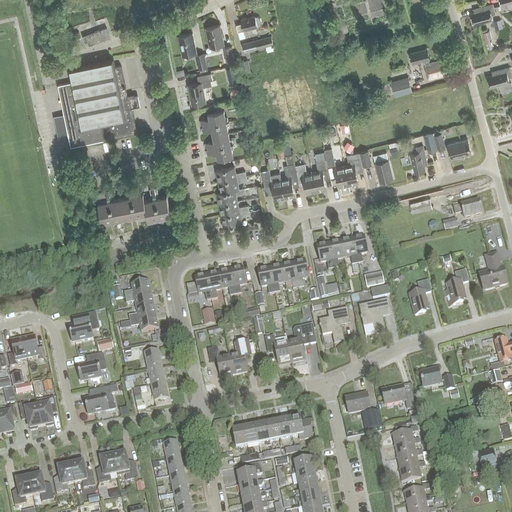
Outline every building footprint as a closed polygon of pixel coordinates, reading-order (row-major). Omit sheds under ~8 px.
[(476,12),(471,13),(474,24),(493,19),(492,15),(495,14),(493,4),(475,9),(476,12)] [(257,17),(255,17),(255,16),(247,18),(247,17),(241,19),(242,23),(236,25),(238,32),(243,31),(245,35),(252,33),(250,29),(258,27),(257,25),(259,25),(261,22),(260,18),(257,17)] [(224,45),(220,25),(205,28),(210,48),(224,45)] [(86,35),(82,37),(85,43),(88,42),(89,45),(103,40),(110,37),(108,33),(106,28),(100,30),(100,31),(86,35)] [(488,32),(483,33),(488,50),(492,49),(488,32)] [(196,53),(192,33),(178,36),(182,56),(196,53)] [(271,36),(242,44),(244,53),(273,45),(271,36)] [(231,46),(223,48),(226,62),(233,61),(231,46)] [(447,71),(445,62),(439,64),(438,61),(429,64),(428,60),(429,59),(426,49),(410,53),(413,64),(424,61),(425,65),(428,79),(443,75),(442,72),(447,71)] [(204,53),(196,54),(199,68),(206,67),(204,53)] [(73,82),(58,85),(58,86),(68,136),(70,145),(70,147),(76,146),(82,145),(103,140),(106,140),(137,133),(132,108),(136,107),(134,94),(127,96),(126,90),(121,65),(112,67),(111,61),(71,70),(73,82)] [(246,61),(239,63),(243,76),(251,74),(246,61)] [(229,83),(236,82),(234,67),(227,68),(229,83)] [(490,87),(499,85),(501,91),(503,92),(511,90),(511,88),(511,86),(511,83),(509,82),(508,77),(511,76),(509,67),(492,72),(493,75),(487,77),(490,87)] [(199,82),(188,85),(192,105),(206,102),(202,88),(212,86),(210,81),(212,80),(211,74),(198,76),(199,82)] [(412,92),(409,80),(392,85),(395,96),(412,92)] [(200,121),(202,127),(227,121),(224,110),(208,113),(209,119),(200,121)] [(211,131),(213,136),(229,133),(227,121),(202,127),(203,132),(211,131)] [(349,132),(347,124),(340,126),(342,134),(349,132)] [(205,143),(206,149),(231,144),(229,133),(213,136),(214,141),(205,143)] [(423,135),(428,153),(437,150),(433,133),(423,135)] [(444,148),(440,133),(434,134),(438,149),(444,148)] [(447,144),(451,159),(471,153),(467,139),(447,144)] [(347,141),(344,146),(351,150),(354,146),(347,141)] [(234,156),(231,144),(206,149),(208,155),(216,153),(217,159),(234,156)] [(284,156),(282,144),(275,145),(278,158),(284,156)] [(396,146),(389,148),(392,157),(398,155),(396,146)] [(422,146),(414,149),(415,153),(410,154),(410,155),(400,158),(402,166),(412,164),(414,173),(425,171),(424,165),(427,165),(422,146)] [(332,148),(325,150),(328,166),(335,164),(332,148)] [(371,165),(368,151),(361,152),(364,166),(371,165)] [(345,165),(349,185),(359,183),(356,173),(363,172),(359,152),(347,155),(349,164),(345,165)] [(70,167),(68,155),(61,156),(63,168),(70,167)] [(319,171),(313,172),(317,192),(327,189),(323,174),(329,173),(326,159),(317,161),(319,171)] [(393,178),(389,159),(376,162),(381,181),(393,178)] [(287,177),(282,178),(285,198),(295,196),(292,180),(298,179),(295,165),(295,163),(285,166),(287,177)] [(305,163),(295,165),(298,179),(304,178),(307,193),(317,192),(313,172),(307,173),(305,163)] [(349,185),(345,165),(335,167),(339,187),(349,185)] [(218,182),(246,176),(245,171),(236,173),(235,166),(216,170),(218,182)] [(276,200),(285,198),(282,178),(280,173),(271,175),(270,169),(262,171),(265,187),(273,185),(276,200)] [(235,190),(235,189),(239,189),(238,182),(247,180),(246,176),(218,182),(221,192),(221,193),(235,190)] [(135,216),(146,214),(147,214),(145,201),(143,194),(134,196),(134,193),(133,185),(129,186),(135,216)] [(120,199),(124,219),(135,216),(129,186),(125,186),(127,195),(127,194),(128,197),(120,199)] [(245,187),(239,189),(235,189),(235,190),(221,193),(221,192),(216,193),(219,205),(237,201),(236,194),(246,192),(245,187)] [(156,188),(153,189),(159,219),(171,216),(166,196),(158,198),(157,196),(158,196),(156,188)] [(145,201),(147,214),(146,214),(148,221),(159,219),(153,189),(149,189),(151,197),(152,199),(145,201)] [(102,223),(113,221),(107,190),(103,191),(105,199),(106,202),(98,203),(102,223)] [(124,219),(120,199),(112,201),(111,198),(112,198),(110,190),(107,190),(113,221),(124,219)] [(410,205),(412,214),(432,208),(429,199),(410,205)] [(237,201),(219,205),(221,216),(249,210),(248,205),(239,207),(237,201)] [(482,214),(479,201),(453,207),(455,215),(463,213),(464,219),(482,214)] [(260,209),(253,210),(256,221),(262,220),(260,209)] [(249,210),(221,216),(223,227),(242,223),(240,217),(250,215),(249,210)] [(458,227),(456,219),(442,223),(444,231),(458,227)] [(353,239),(358,265),(363,264),(362,255),(369,254),(365,237),(353,239)] [(358,265),(353,239),(341,241),(345,259),(351,258),(353,266),(358,265)] [(329,244),(334,270),(340,269),(338,260),(345,259),(341,241),(329,244)] [(334,270),(329,244),(320,246),(317,246),(320,263),(327,263),(329,271),(334,270)] [(488,271),(480,273),(485,291),(506,285),(502,268),(501,268),(497,253),(485,257),(488,271)] [(305,260),(293,263),(299,288),(304,287),(303,279),(309,278),(305,260)] [(294,290),(299,288),(293,263),(281,265),(285,283),(292,281),(294,290)] [(281,265),(270,268),(275,294),(281,292),(279,284),(285,283),(281,265)] [(243,268),(231,270),(236,296),(241,295),(240,286),(246,285),(243,268)] [(275,294),(270,268),(257,271),(261,288),(268,287),(270,295),(275,294)] [(231,270),(219,273),(223,290),(229,289),(230,297),(236,296),(231,270)] [(454,274),(457,283),(447,286),(448,292),(445,292),(449,307),(463,304),(463,302),(466,301),(462,284),(468,282),(465,271),(454,274)] [(216,292),(223,290),(219,273),(207,275),(212,301),(218,300),(216,292)] [(382,274),(365,278),(367,288),(384,284),(382,274)] [(212,301),(207,275),(195,278),(199,295),(205,294),(207,302),(212,301)] [(124,293),(125,299),(152,293),(149,281),(131,285),(132,291),(124,293)] [(417,284),(420,293),(409,296),(415,316),(425,314),(425,311),(428,310),(424,295),(431,293),(428,281),(417,284)] [(325,285),(319,287),(321,298),(327,297),(325,285)] [(120,287),(113,288),(115,301),(122,299),(120,287)] [(388,288),(370,292),(372,300),(389,297),(388,288)] [(319,299),(317,289),(311,291),(311,293),(309,293),(311,301),(319,299)] [(135,302),(136,309),(154,305),(152,293),(125,299),(127,304),(135,302)] [(262,294),(256,295),(259,307),(264,305),(262,294)] [(339,300),(340,307),(350,305),(349,298),(339,300)] [(388,300),(359,306),(363,328),(373,325),(375,336),(385,334),(381,314),(390,312),(388,300)] [(330,309),(328,302),(311,305),(313,313),(330,309)] [(129,317),(130,322),(157,317),(154,305),(136,309),(137,315),(129,317)] [(329,319),(318,321),(321,336),(332,334),(334,345),(344,343),(340,322),(349,321),(347,309),(328,313),(329,319)] [(216,324),(213,310),(203,312),(206,326),(216,324)] [(223,320),(221,312),(214,313),(216,321),(223,320)] [(69,328),(72,343),(93,339),(91,332),(99,330),(96,313),(72,318),(74,327),(69,328)] [(159,328),(157,317),(130,322),(131,327),(133,327),(134,333),(159,328)] [(253,320),(256,335),(263,334),(260,318),(253,320)] [(231,324),(224,326),(226,333),(233,332),(231,324)] [(296,342),(287,344),(291,365),(305,362),(302,346),(317,343),(314,329),(302,331),(301,328),(295,329),(294,332),(296,342)] [(476,347),(486,344),(484,336),(474,339),(476,347)] [(35,337),(23,340),(27,359),(39,357),(40,361),(46,359),(43,348),(37,349),(35,337)] [(291,365),(287,344),(275,346),(273,337),(265,339),(268,354),(276,352),(279,367),(291,365)] [(474,345),(472,339),(464,341),(466,348),(474,345)] [(503,363),(511,361),(511,362),(511,361),(511,343),(507,345),(505,339),(494,342),(500,364),(503,363)] [(16,362),(27,359),(23,340),(11,342),(14,354),(8,356),(10,367),(16,366),(16,362)] [(97,342),(99,352),(114,350),(112,340),(97,342)] [(229,356),(233,376),(247,373),(243,357),(250,356),(248,342),(238,344),(240,354),(229,356)] [(233,376),(229,356),(219,358),(217,348),(208,350),(210,364),(217,363),(220,379),(233,376)] [(144,354),(147,369),(161,367),(158,351),(144,354)] [(85,360),(86,367),(77,369),(80,384),(101,379),(100,374),(106,373),(102,356),(85,360)] [(500,364),(490,367),(491,371),(504,368),(503,363),(500,364)] [(147,369),(150,385),(165,382),(161,367),(147,369)] [(442,384),(439,370),(420,373),(423,388),(442,384)] [(498,371),(488,374),(491,385),(501,383),(498,371)] [(136,381),(134,374),(125,376),(126,383),(136,381)] [(455,389),(452,376),(444,378),(446,391),(455,389)] [(12,380),(13,386),(24,384),(23,378),(12,380)] [(0,389),(11,387),(9,379),(0,380),(0,389)] [(511,390),(511,379),(509,380),(510,381),(503,382),(505,390),(511,389),(511,390)] [(53,391),(51,381),(42,383),(45,393),(53,391)] [(168,399),(165,382),(150,385),(154,402),(168,399)] [(85,402),(88,417),(109,412),(108,407),(114,406),(112,396),(118,394),(116,387),(89,394),(90,401),(85,402)] [(405,396),(403,387),(382,391),(385,406),(405,402),(407,410),(415,408),(412,394),(405,396)] [(143,404),(139,389),(133,390),(138,412),(146,411),(145,404),(143,404)] [(367,394),(358,396),(353,397),(345,399),(349,415),(363,412),(364,414),(362,415),(365,431),(381,427),(378,411),(371,413),(367,394)] [(481,402),(477,396),(470,401),(474,407),(481,402)] [(49,405),(37,407),(42,427),(46,426),(47,428),(54,426),(51,412),(56,411),(57,414),(58,414),(54,397),(48,399),(49,405)] [(37,428),(42,427),(37,407),(26,410),(25,404),(18,405),(22,422),(22,421),(22,418),(27,417),(30,431),(38,430),(37,428)] [(10,413),(0,415),(0,423),(3,435),(7,434),(7,436),(15,435),(12,420),(17,419),(18,422),(15,406),(9,407),(10,413)] [(308,435),(312,434),(310,421),(301,423),(300,417),(288,420),(292,438),(298,437),(299,441),(308,440),(308,435)] [(421,423),(420,417),(411,419),(412,426),(421,423)] [(292,438),(288,420),(277,422),(281,440),(292,438)] [(266,424),(270,442),(281,440),(277,422),(266,424)] [(407,430),(406,423),(395,425),(396,432),(407,430)] [(270,447),(270,442),(266,424),(255,426),(258,444),(265,443),(265,446),(267,447),(270,447)] [(258,444),(255,426),(244,428),(247,446),(258,444)] [(511,439),(509,426),(502,428),(505,441),(511,439)] [(236,449),(247,446),(244,428),(232,430),(236,449)] [(394,447),(413,443),(413,440),(411,434),(418,432),(417,428),(410,428),(411,431),(391,435),(394,447)] [(413,440),(413,443),(394,447),(396,459),(416,455),(415,451),(414,445),(420,444),(419,440),(413,440)] [(162,445),(166,461),(180,458),(177,442),(162,445)] [(415,451),(416,455),(396,459),(399,471),(418,466),(418,463),(417,457),(423,456),(422,452),(415,451)] [(496,466),(492,451),(478,454),(482,470),(496,466)] [(116,456),(113,456),(117,477),(125,476),(126,482),(138,480),(135,464),(128,465),(126,454),(124,454),(124,452),(118,453),(116,456)] [(117,477),(113,456),(110,457),(107,456),(101,457),(102,459),(100,459),(103,470),(96,472),(99,485),(111,482),(110,476),(117,475),(117,477)] [(166,461),(169,477),(183,474),(180,458),(166,461)] [(294,476),(297,475),(315,471),(313,460),(294,463),(296,471),(293,471),(294,476)] [(71,465),(75,484),(82,482),(83,489),(95,487),(92,473),(86,474),(83,463),(82,463),(81,461),(75,462),(74,465),(71,465)] [(418,463),(418,466),(399,471),(401,483),(421,479),(419,469),(425,468),(424,463),(418,463)] [(236,474),(238,486),(257,482),(255,476),(261,475),(259,464),(237,468),(238,474),(236,474)] [(75,484),(71,465),(67,466),(65,465),(59,466),(59,468),(58,468),(60,479),(54,481),(56,494),(68,491),(67,485),(75,484)] [(297,475),(299,486),(317,483),(315,471),(297,475)] [(29,478),(33,497),(40,495),(42,503),(54,500),(51,485),(44,487),(42,475),(40,476),(40,474),(34,475),(32,477),(29,478)] [(169,477),(172,493),(187,490),(183,474),(169,477)] [(33,497),(29,478),(26,479),(23,477),(17,479),(18,481),(16,481),(19,492),(12,494),(15,507),(27,504),(26,498),(33,497)] [(257,482),(238,486),(240,497),(259,494),(257,487),(262,487),(264,483),(263,481),(257,482)] [(145,492),(143,482),(136,483),(138,493),(143,492),(145,492)] [(296,498),(301,497),(319,494),(317,483),(299,486),(300,492),(295,493),(296,498)] [(406,505),(425,500),(425,498),(423,491),(430,490),(429,486),(422,485),(422,489),(403,493),(406,505)] [(108,492),(110,499),(120,497),(118,490),(108,492)] [(172,493),(176,508),(190,505),(187,490),(172,493)] [(168,500),(167,493),(165,494),(159,495),(160,502),(168,500)] [(259,494),(240,497),(242,508),(261,505),(260,499),(266,498),(265,493),(259,494)] [(301,497),(302,504),(299,504),(300,509),(303,508),(320,505),(322,505),(319,494),(301,497)] [(425,498),(425,500),(406,505),(407,511),(427,511),(427,509),(426,503),(432,501),(432,498),(425,498)]
